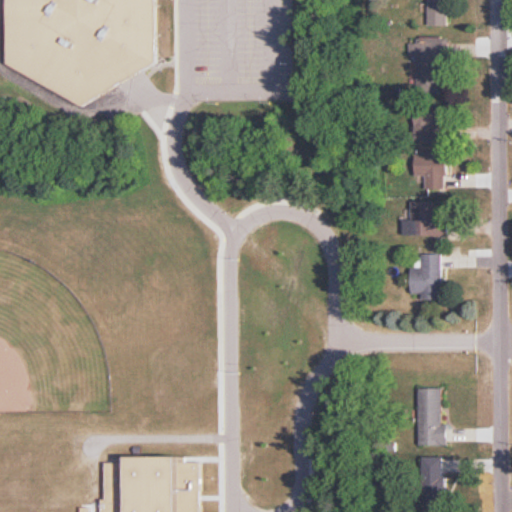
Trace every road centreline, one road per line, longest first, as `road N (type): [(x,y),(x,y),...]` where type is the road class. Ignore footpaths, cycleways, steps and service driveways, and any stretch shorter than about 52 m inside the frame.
road 1 (residential): [(500,324),(318,327),(318,239),(294,204),(254,189),(216,212),(207,224),(213,464),(227,497),(253,504),(289,480),(286,398),(318,327)]
road 2 (residential): [(501,511),(497,0)]
